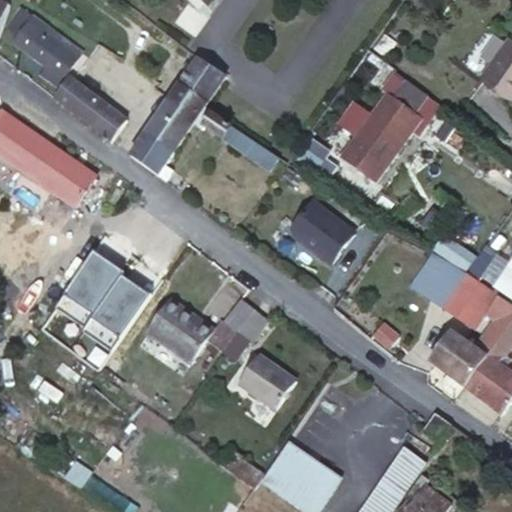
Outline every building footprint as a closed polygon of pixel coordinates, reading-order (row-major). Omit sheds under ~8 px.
[(10,2),(10,0),(0,0),(0,30),(2,31),(2,28),(9,5),(10,2)] [(48,32),(20,13),(7,31),(19,40),(14,47),(49,72),(43,80),(58,90),(83,57),(48,32)] [(511,45),(509,43),(483,81),(511,101),(511,45)] [(198,121),(205,110),(225,79),(220,75),(214,71),(205,66),(198,61),(177,91),(170,101),(198,121)] [(69,82),(55,101),(67,111),(104,139),(111,144),(127,123),(69,82)] [(411,83),(397,103),(419,118),(432,99),(422,92),(411,83)] [(419,118),(397,103),(387,96),(344,158),(378,182),(422,120),(419,118)] [(182,145),(190,132),(198,121),(170,101),(148,134),(145,139),(174,158),(182,145)] [(214,115),(205,110),(198,121),(190,132),(199,138),(201,134),(214,115)] [(232,127),(214,115),(201,134),(220,145),(230,130),(232,127)] [(1,117),(0,117),(0,144),(13,126),(1,117)] [(139,165),(158,180),(174,158),(145,139),(131,159),(139,165)] [(29,184),(77,216),(94,192),(99,185),(51,152),(35,174),(29,184)] [(23,178),(29,184),(35,174),(29,170),(23,178)] [(94,192),(77,216),(87,223),(108,192),(99,185),(94,192)] [(299,196),(278,224),(279,230),(317,259),(341,227),(299,196)] [(476,327),(498,297),(487,291),(460,274),(436,258),(417,286),(476,327)] [(479,259),(471,274),(496,286),(503,271),(479,259)] [(45,298),(58,310),(76,290),(64,278),(45,298)] [(511,327),(511,306),(503,301),(500,299),(485,319),(494,326),(473,353),(451,337),(431,366),(444,375),(449,378),(466,391),(472,383),(498,347),(511,327)] [(104,311),(93,301),(76,320),(88,330),(104,311)] [(173,305),(146,340),(189,371),(214,335),(173,305)] [(223,330),(236,340),(248,325),(252,318),(238,309),(223,330)] [(121,326),(109,316),(96,331),(109,341),(121,326)] [(248,325),(236,340),(239,342),(247,348),(252,352),(268,330),(252,318),(248,325)] [(386,324),(377,337),(394,350),(403,337),(386,324)] [(511,349),(511,327),(498,347),(472,383),(466,391),(502,418),(511,404),(511,370),(502,363),(511,349)] [(247,348),(239,342),(235,347),(244,353),(247,348)] [(259,361),(237,391),(274,417),(296,386),(259,361)] [(458,403),(466,391),(449,378),(443,387),(446,395),(458,403)] [(453,431),(440,421),(426,439),(433,444),(439,438),(445,442),(453,431)] [(288,447),(262,485),(301,511),(317,511),(339,481),(288,447)] [(420,473),(427,466),(407,451),(360,511),(395,511),(405,499),(416,484),(423,476),(420,473)] [(231,472),(254,490),(257,486),(266,473),(244,456),(231,472)] [(405,499),(395,511),(449,511),(451,510),(416,484),(405,499)]
